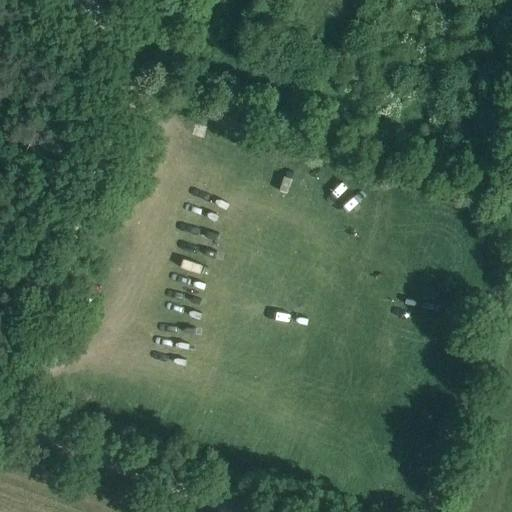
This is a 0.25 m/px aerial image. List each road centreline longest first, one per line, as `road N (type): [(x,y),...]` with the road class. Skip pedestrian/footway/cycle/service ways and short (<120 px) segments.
road 1 (unknown): [(11,426),(152,0)]
road 2 (unknown): [(511,245),(425,511)]
road 3 (unclassified): [(247,511),(0,423)]
